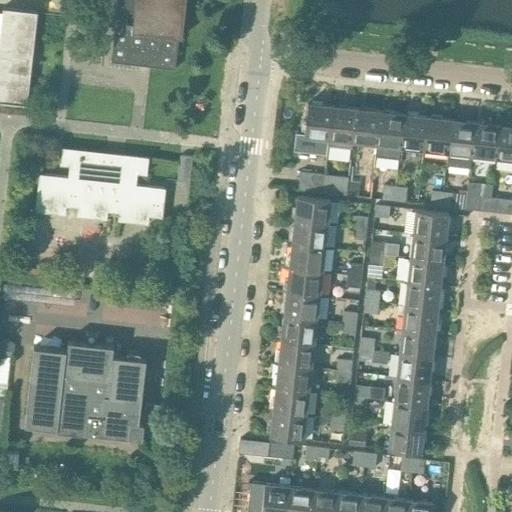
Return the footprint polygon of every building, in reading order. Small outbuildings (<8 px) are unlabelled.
[(117,0),(111,61),(150,66),(176,69),(179,36),(182,36),(186,0),(117,0)] [(0,101),(26,104),(26,102),(25,102),(35,12),(37,12),(37,10),(2,6),(1,8),(3,8),(2,12),(0,11),(0,101)] [(328,137),(332,105),(308,102),(303,148),(312,149),(316,135),(328,137)] [(356,107),(332,105),(328,137),(352,139),(356,107)] [(380,110),(356,107),(352,139),(376,142),(380,110)] [(403,113),(380,110),(376,142),(400,145),(403,113)] [(427,116),(403,113),(400,145),(424,147),(427,116)] [(451,118),(427,116),(424,147),(448,150),(451,118)] [(475,121),(451,118),(448,150),(471,153),(475,121)] [(499,124),(475,121),(471,153),(495,155),(499,124)] [(511,125),(499,124),(495,155),(511,157),(511,125)] [(163,216),(166,187),(136,184),(137,172),(147,173),(149,157),(64,147),(62,164),(71,165),(70,176),(40,173),(36,209),(65,213),(66,206),(77,207),(76,214),(106,217),(107,211),(118,212),(118,219),(148,222),(149,215),(163,216)] [(181,155),(178,180),(190,182),(193,157),(181,155)] [(299,170),(297,188),(322,191),(323,181),(324,173),(299,170)] [(323,181),(322,191),(322,193),(346,195),(347,181),(348,176),(337,175),(337,179),(336,179),(336,182),(323,181)] [(359,182),(347,181),(346,195),(358,196),(359,182)] [(383,185),(382,199),(394,200),(395,186),(383,185)] [(405,201),(407,187),(395,186),(394,200),(405,201)] [(431,190),(429,204),(442,205),(444,191),(431,190)] [(452,207),(454,193),(444,191),(442,205),(452,207)] [(294,219),(327,223),(330,198),(297,194),(294,219)] [(489,210),(491,196),(482,195),(480,209),(489,210)] [(511,198),(491,196),(489,210),(511,212),(511,198)] [(390,205),(375,204),(374,216),(389,217),(390,205)] [(446,236),(449,212),(415,208),(412,232),(446,236)] [(368,216),(353,214),(352,225),(367,227),(368,216)] [(325,246),(327,223),(294,219),(291,243),(325,246)] [(351,238),(365,239),(367,227),(352,225),(351,238)] [(443,260),(446,236),(412,232),(410,256),(443,260)] [(385,244),(371,242),(370,252),(384,253),(385,244)] [(322,270),(325,246),(291,243),(289,267),(322,270)] [(369,264),(383,265),(384,253),(370,252),(369,264)] [(440,284),(443,260),(410,256),(407,280),(440,284)] [(363,264),(348,263),(347,273),(361,275),(363,264)] [(25,267),(24,275),(41,277),(42,268),(25,267)] [(289,267),(286,290),(319,294),(322,270),(289,267)] [(346,286),(360,287),(361,275),(347,273),(346,286)] [(438,307),(440,284),(407,280),(404,303),(438,307)] [(380,290),(365,289),(364,299),(379,301),(380,290)] [(317,318),(319,294),(286,290),(283,314),(317,318)] [(363,312),(378,313),(379,301),(364,299),(363,312)] [(435,331),(438,307),(404,303),(402,327),(435,331)] [(357,312),(342,310),(341,321),(356,322),(357,312)] [(314,342),(317,318),(283,314),(281,338),(314,342)] [(340,334),(355,335),(356,322),(341,321),(340,334)] [(432,355),(435,331),(402,327),(399,351),(432,355)] [(142,437),(143,422),(143,421),(138,421),(146,357),(113,354),(113,355),(112,355),(113,344),(96,342),(97,334),(86,333),(85,341),(68,339),(67,349),(66,349),(66,348),(33,344),(24,423),(56,427),(56,426),(57,426),(57,429),(85,432),(85,429),(86,430),(142,437)] [(374,338),(360,337),(359,347),(373,349),(374,338)] [(311,366),(314,342),(281,338),(278,362),(311,366)] [(358,360),(372,362),(373,349),(359,347),(358,360)] [(429,379),(432,355),(399,351),(396,376),(429,379)] [(337,358),(336,369),(351,370),(352,359),(337,358)] [(308,389),(311,366),(278,362),(275,386),(308,389)] [(349,386),(351,370),(336,369),(336,377),(349,386)] [(427,403),(429,379),(396,376),(394,399),(427,403)] [(369,386),(354,384),(353,395),(368,396),(369,386)] [(306,414),(308,389),(275,386),(273,410),(306,414)] [(352,408),(367,409),(368,396),(353,395),(352,408)] [(424,427),(427,403),(394,399),(391,424),(424,427)] [(346,407),(332,406),(331,417),(345,418),(346,407)] [(306,414),(273,410),(270,434),(303,438),(306,414)] [(329,428),(344,430),(345,418),(331,417),(329,428)] [(421,452),(424,427),(391,424),(388,448),(421,452)] [(348,444),(365,447),(366,435),(350,432),(348,444)] [(294,443),(269,441),(268,455),(292,458),(294,443)] [(306,446),(305,460),(316,461),(318,447),(306,446)] [(327,462),(328,448),(318,447),(316,461),(327,462)] [(353,450),(351,464),(364,466),(366,452),(353,450)] [(375,467),(377,453),(366,452),(364,466),(375,467)] [(401,456),(400,471),(412,472),(413,457),(401,456)] [(422,473),(423,458),(413,457),(412,472),(422,473)] [(286,511),(288,497),(289,485),(264,482),(264,484),(250,482),(247,510),(260,511),(286,511)] [(286,511),(310,511),(313,488),(289,485),(288,497),(286,511)] [(310,511),(334,511),(337,490),(313,488),(310,511)] [(334,511),(358,511),(361,493),(337,490),(334,511)] [(358,511),(382,511),(385,496),(361,493),(358,511)] [(407,511),(409,499),(393,497),(385,496),(382,511),(407,511)] [(409,499),(407,511),(431,511),(433,501),(409,499)]
